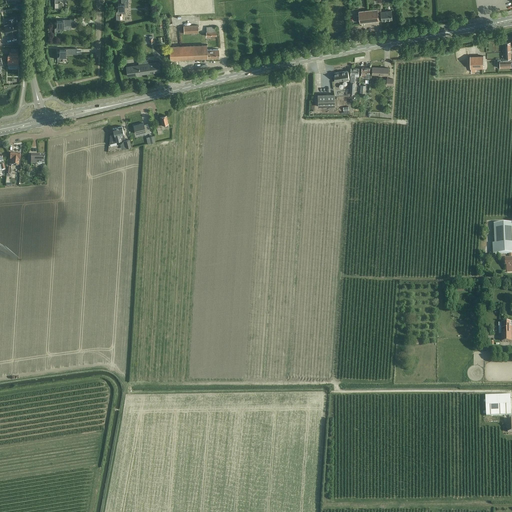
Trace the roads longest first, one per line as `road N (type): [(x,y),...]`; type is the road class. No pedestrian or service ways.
road 1 (secondary): [(43,119),(511,21)]
road 2 (track): [(0,392),(95,377),(112,385),(92,511)]
road 3 (tertiary): [(43,119),(31,69),(32,0)]
